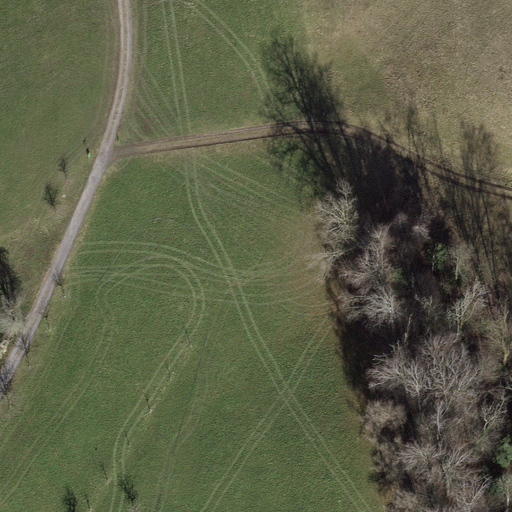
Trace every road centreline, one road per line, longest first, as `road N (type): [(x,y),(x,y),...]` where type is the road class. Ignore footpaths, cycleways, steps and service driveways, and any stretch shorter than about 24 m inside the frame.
road 1 (track): [(105,158),(335,126),(382,149),(511,322)]
road 2 (track): [(0,386),(105,158),(124,74),(126,0)]
road 3 (track): [(382,149),(511,192)]
